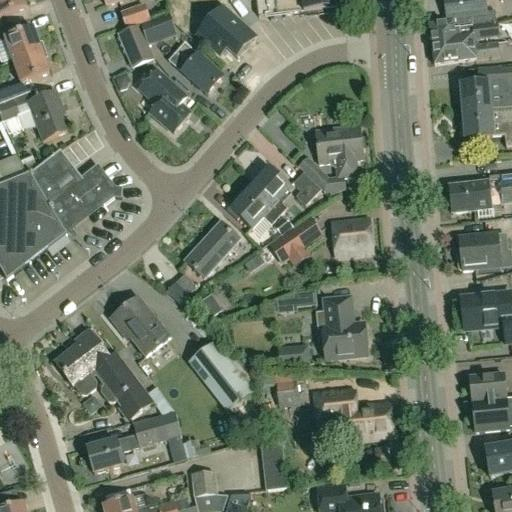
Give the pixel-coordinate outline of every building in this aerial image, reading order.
[(22,0),(0,0),(0,19),(26,11),(22,0)] [(103,0),(107,9),(132,0),(103,0)] [(338,0),(256,0),(259,20),(300,15),(301,16),(326,13),(339,12),(338,0)] [(483,0),(443,0),(447,26),(452,25),(453,31),(468,29),(497,24),(495,13),(486,15),(483,0)] [(144,6),(120,14),(126,31),(138,27),(150,23),(144,6)] [(227,50),(237,60),(255,40),(222,10),(198,37),(220,58),(227,50)] [(431,48),(473,42),(473,41),(498,37),(497,24),(468,29),(453,31),(452,25),(447,26),(429,28),(431,48)] [(13,64),(41,53),(33,29),(14,36),(10,26),(0,29),(0,42),(5,41),(13,64)] [(138,27),(126,31),(117,35),(132,70),(153,61),(145,43),(138,27)] [(473,42),(431,48),(433,67),(500,58),(498,44),(474,47),(473,42)] [(223,79),(184,45),(168,64),(208,98),(223,79)] [(0,92),(0,106),(24,97),(30,94),(35,92),(31,83),(49,76),(41,53),(13,64),(20,85),(0,92)] [(500,85),(511,84),(511,69),(499,71),(500,83),(500,85)] [(180,108),(187,101),(163,80),(154,72),(143,86),(137,92),(155,109),(151,114),(174,135),(190,117),(180,108)] [(479,85),(461,87),(463,115),(490,112),(498,111),(511,110),(511,84),(500,85),(500,83),(488,84),(479,85)] [(64,113),(57,93),(33,102),(30,94),(24,97),(0,106),(0,117),(7,136),(23,130),(18,118),(20,118),(20,119),(32,115),(44,144),(69,134),(61,114),(64,113)] [(464,127),(460,127),(461,138),(465,138),(465,141),(505,138),(506,149),(511,148),(511,110),(498,111),(490,112),(463,115),(464,127)] [(344,180),(358,179),(356,163),(363,162),(359,129),(315,134),(319,167),(338,164),(339,169),(336,169),(337,180),(337,181),(344,180)] [(16,156),(0,162),(0,271),(7,283),(67,237),(65,234),(100,206),(102,208),(113,200),(121,201),(122,191),(115,190),(108,181),(106,183),(97,172),(82,183),(60,154),(31,176),(28,177),(16,156)] [(298,169),(323,194),(345,192),(344,180),(337,181),(337,180),(329,181),(308,160),(298,169)] [(281,219),(287,212),(279,205),(291,192),(269,172),(252,192),(281,219)] [(321,193),(303,176),(293,186),(300,194),(296,199),(306,208),(321,193)] [(511,178),(502,179),(503,183),(449,188),(452,217),(493,213),(492,208),(511,206),(511,178)] [(272,229),(281,219),(252,192),(252,191),(250,189),(246,189),(240,196),(240,200),(242,202),(232,214),(253,233),(263,222),(272,229)] [(269,248),(282,267),(323,239),(310,220),(269,248)] [(336,259),(373,256),(370,221),(332,225),(336,259)] [(205,282),(241,243),(221,225),(185,264),(205,282)] [(500,270),(500,272),(511,270),(511,264),(511,253),(508,253),(506,237),(497,238),(497,235),(459,238),(462,273),(500,270)] [(165,268),(157,274),(167,290),(175,284),(165,268)] [(511,304),(511,298),(461,302),(464,331),(503,327),(505,347),(511,346),(511,304)] [(353,327),(350,300),(323,303),(325,314),(316,315),(318,332),(321,331),(325,363),(368,358),(364,325),(353,327)] [(132,340),(148,360),(171,341),(139,301),(110,324),(126,345),(132,340)] [(109,359),(92,337),(78,348),(77,347),(55,364),(74,388),(75,387),(83,396),(88,396),(97,389),(97,384),(90,375),(92,374),(95,377),(96,376),(105,387),(103,389),(102,393),(109,403),(114,403),(120,398),(126,405),(123,407),(132,419),(154,403),(116,354),(109,359)] [(253,395),(249,390),(224,358),(214,347),(188,367),(227,415),(253,395)] [(277,351),(279,372),(309,369),(307,348),(277,351)] [(296,398),(294,374),(280,375),(281,385),(278,385),(280,400),(296,398)] [(503,377),(469,380),(475,435),(509,432),(508,430),(511,429),(511,401),(506,402),(503,377)] [(353,392),(314,396),(318,427),(337,426),(339,446),(394,440),(391,406),(355,410),(353,392)] [(181,438),(174,414),(162,418),(162,417),(132,426),(136,438),(117,443),(117,444),(88,452),(94,476),(124,468),(120,455),(169,442),(181,438)] [(284,448),(262,450),(263,461),(285,460),(284,448)] [(490,480),(511,476),(511,448),(486,452),(490,480)] [(264,472),(286,470),(285,460),(263,461),(264,472)] [(265,483),(287,481),(286,470),(264,472),(265,483)] [(195,488),(216,486),(215,474),(193,477),(195,488)] [(287,481),(265,483),(266,493),(288,491),(287,481)] [(218,499),(217,497),(216,486),(195,488),(196,500),(196,501),(218,499)] [(347,501),(346,489),(319,492),(320,511),(380,511),(379,497),(347,501)] [(511,511),(511,491),(493,495),(495,511),(511,511)] [(176,511),(174,503),(157,507),(157,509),(146,511),(136,511),(134,500),(131,501),(129,493),(105,499),(108,507),(104,509),(104,511),(176,511)] [(223,511),(226,503),(228,498),(217,497),(218,499),(196,501),(196,500),(195,500),(197,511),(223,511)] [(245,511),(250,499),(232,499),(227,511),(245,511)]
